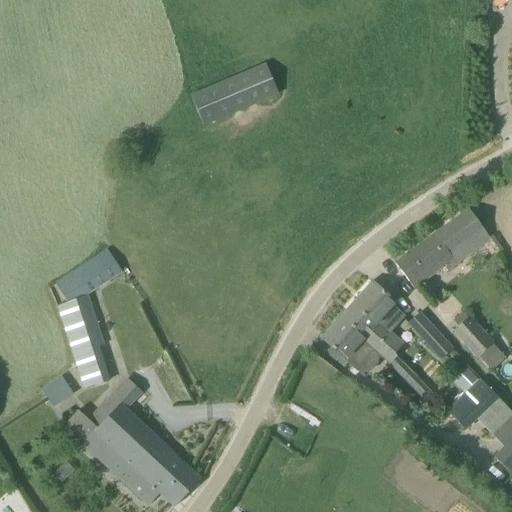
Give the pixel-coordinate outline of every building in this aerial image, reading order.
[(190,94),(203,126),(278,95),(264,62),(190,94)] [(490,239),(468,209),(394,263),(413,289),(443,267),(446,271),(490,239)] [(67,303),(56,306),(83,389),(109,381),(98,348),(105,346),(89,294),(121,272),(106,249),(54,284),(67,303)] [(371,282),(346,310),(381,342),(388,349),(396,357),(405,346),(390,333),(405,316),(393,305),(395,303),(371,282)] [(378,358),(381,358),(388,349),(381,342),(346,310),(320,338),(344,360),(344,359),(357,370),(363,373),(370,372),(377,364),(378,358)] [(407,323),(424,342),(440,360),(452,349),(419,313),(407,323)] [(469,315),(452,331),(476,358),(477,357),(489,370),(501,359),(489,346),(494,342),(469,315)] [(453,381),(464,393),(477,380),(467,369),(453,381)] [(43,387),(55,406),(75,392),(63,374),(43,387)] [(77,435),(75,437),(147,506),(159,494),(173,507),(200,479),(128,412),(144,395),(127,379),(88,420),(78,411),(65,424),(77,435)] [(464,431),(476,419),(498,399),(479,379),(477,380),(464,393),(445,411),(464,431)] [(511,437),(503,447),(495,455),(511,470),(511,469),(511,437)]
